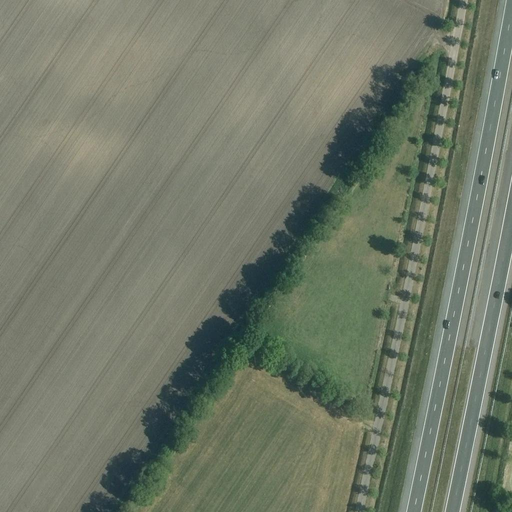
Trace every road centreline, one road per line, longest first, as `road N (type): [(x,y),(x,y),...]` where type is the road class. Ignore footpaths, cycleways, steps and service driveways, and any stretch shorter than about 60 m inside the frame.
road 1 (unclassified): [(358,511),(462,0)]
road 2 (motorway): [(511,5),(413,511)]
road 3 (motorway): [(452,511),(511,211)]
